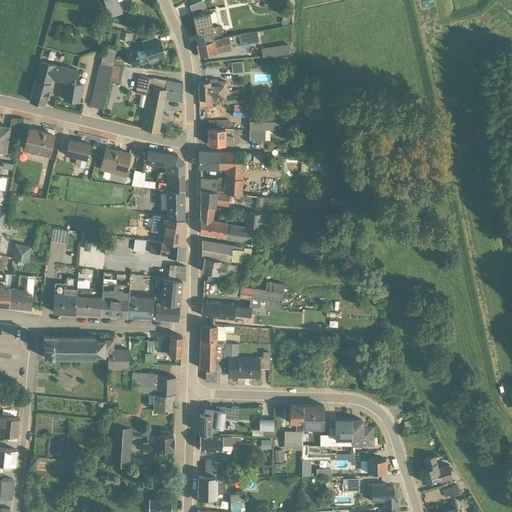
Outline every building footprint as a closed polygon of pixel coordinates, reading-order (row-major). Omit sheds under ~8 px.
[(103,0),(109,16),(121,12),(118,2),(122,0),(103,0)] [(190,6),(193,14),(205,9),(201,1),(190,6)] [(195,32),(197,41),(214,38),(213,35),(220,33),(219,24),(212,25),(209,11),(194,14),(202,31),(195,32)] [(95,15),(85,13),(84,24),(94,26),(95,19),(95,15)] [(120,31),(119,38),(130,40),(132,33),(120,31)] [(240,46),(258,42),(256,32),(238,35),(240,46)] [(214,38),(197,41),(200,56),(216,52),(216,53),(232,50),(229,35),(214,38)] [(135,49),(126,53),(131,66),(139,64),(139,66),(157,59),(156,57),(164,54),(159,41),(154,43),(152,37),(141,41),(143,47),(144,49),(136,52),(135,49)] [(288,45),(275,47),(276,56),(290,54),(288,45)] [(115,50),(115,49),(103,47),(89,106),(90,107),(102,109),(115,50)] [(286,57),(276,57),(276,67),(286,67),(286,57)] [(63,100),(78,102),(82,84),(73,83),(77,70),(40,61),(29,101),(44,105),(52,80),(66,84),(63,100)] [(243,73),(241,62),(230,63),(232,74),(243,73)] [(183,82),(138,75),(135,93),(142,95),(140,107),(145,108),(140,130),(158,134),(164,99),(182,102),(183,82)] [(219,99),(225,99),(226,81),(198,82),(198,99),(198,107),(206,107),(206,104),(219,104),(219,99)] [(269,89),(258,89),(258,98),(275,98),(275,91),(269,91),(269,89)] [(249,129),(281,129),(281,122),(249,121),(249,129)] [(10,126),(0,124),(0,151),(6,152),(10,126)] [(28,129),(23,150),(50,157),(55,135),(28,129)] [(208,145),(235,145),(235,143),(233,142),(232,129),(208,129),(208,145)] [(270,135),(292,135),(292,130),(249,129),(249,141),(269,141),(270,135)] [(69,139),(65,155),(81,159),(80,164),(85,165),(86,159),(90,144),(69,139)] [(106,147),(101,168),(127,174),(132,154),(106,147)] [(164,172),(183,173),(183,162),(177,155),(148,150),(147,150),(145,163),(164,166),(164,172)] [(230,194),(242,195),(243,170),(244,152),(198,151),(197,168),(224,170),(223,178),(217,178),(200,177),(200,190),(230,194)] [(253,154),(252,162),(266,163),(267,155),(253,154)] [(132,186),(156,189),(157,183),(144,181),(145,179),(144,179),(145,173),(144,173),(144,172),(134,171),(132,186)] [(183,173),(167,173),(166,182),(158,181),(158,189),(160,189),(184,192),(183,173)] [(143,187),(134,186),(132,196),(142,197),(143,187)] [(160,189),(160,210),(166,211),(166,217),(184,220),(184,192),(160,189)] [(216,204),(228,206),(230,194),(200,190),(200,205),(215,207),(216,204)] [(263,197),(256,197),(254,212),(271,215),(271,208),(262,207),(263,197)] [(199,205),(199,225),(200,234),(258,243),(259,234),(260,231),(269,232),(271,215),(246,211),(246,212),(244,225),(213,219),(214,207),(200,205),(199,205)] [(184,220),(166,217),(153,215),(150,232),(163,234),(184,237),(184,226),(184,220)] [(68,230),(52,228),(50,241),(66,244),(68,230)] [(91,237),(85,236),(83,250),(90,251),(91,237)] [(134,239),(133,251),(144,252),(145,240),(134,239)] [(185,245),(150,240),(149,253),(159,254),(159,255),(184,259),(185,245)] [(251,248),(201,240),(201,257),(230,261),(231,260),(248,263),(251,248)] [(15,243),(12,258),(28,260),(31,246),(15,243)] [(224,276),(242,278),(243,265),(230,264),(230,261),(204,257),(202,272),(208,273),(207,281),(223,284),(224,276)] [(185,267),(169,265),(167,279),(181,280),(185,280),(185,267)] [(4,273),(0,272),(0,305),(8,306),(10,287),(11,274),(4,273)] [(10,287),(8,306),(30,308),(34,276),(18,275),(17,288),(10,287)] [(52,311),(75,311),(77,288),(77,284),(77,277),(64,276),(63,283),(54,282),(52,311)] [(167,279),(156,277),(155,287),(160,287),(160,295),(154,294),(154,298),(153,303),(155,303),(156,302),(179,305),(181,280),(167,279)] [(266,280),(264,289),(281,292),(283,283),(266,280)] [(101,297),(101,313),(110,314),(110,316),(113,317),(115,284),(102,283),(101,297)] [(77,288),(75,311),(101,313),(101,297),(95,296),(96,289),(88,288),(89,285),(77,284),(77,288)] [(129,285),(115,284),(113,317),(126,317),(128,297),(129,285)] [(225,284),(225,285),(227,285),(227,292),(225,292),(224,295),(239,296),(239,297),(250,299),(249,306),(265,308),(279,309),(281,292),(225,284)] [(154,298),(128,297),(126,317),(138,318),(138,317),(152,317),(153,303),(154,298)] [(179,305),(156,302),(155,319),(178,320),(179,305)] [(234,316),(250,317),(251,314),(265,315),(265,308),(202,303),(200,316),(212,317),(211,325),(214,325),(215,318),(234,319),(234,316)] [(201,325),(200,339),(225,340),(225,332),(233,332),(233,326),(201,325)] [(168,356),(180,356),(181,337),(157,336),(156,352),(168,353),(168,356)] [(102,363),(107,363),(108,340),(95,340),(95,337),(53,337),(43,337),(43,342),(43,352),(43,358),(53,358),(95,358),(95,356),(101,356),(102,363)] [(215,340),(200,339),(199,369),(205,369),(205,382),(214,382),(215,340)] [(113,340),(108,340),(107,363),(107,368),(108,368),(120,368),(128,369),(128,355),(128,349),(112,349),(113,340)] [(219,383),(225,340),(215,340),(214,382),(219,383)] [(154,341),(145,341),(144,348),(146,349),(146,352),(153,352),(154,341)] [(225,343),(223,358),(228,358),(228,376),(258,377),(258,368),(268,369),(269,352),(262,351),(262,356),(258,356),(258,358),(237,357),(237,344),(225,343)] [(108,368),(107,386),(119,388),(120,368),(108,368)] [(149,393),(153,393),(174,394),(175,377),(157,376),(157,373),(131,372),(131,391),(149,393)] [(174,411),(174,394),(153,393),(149,393),(149,404),(153,404),(153,410),(174,411)] [(301,451),(302,406),(289,405),(288,423),(295,424),(295,431),(283,431),(283,450),(301,451)] [(199,414),(199,433),(211,433),(216,433),(216,428),(223,428),(224,418),(237,420),(239,407),(216,408),(205,406),(204,408),(203,414),(199,414)] [(323,406),(302,406),(301,429),(322,429),(323,406)] [(19,418),(0,416),(0,424),(0,425),(0,434),(18,436),(19,426),(17,426),(17,418),(19,418)] [(114,425),(130,426),(131,417),(114,416),(114,425)] [(273,420),(259,419),(259,430),(273,431),(273,420)] [(328,445),(352,445),(351,420),(334,421),(334,427),(328,428),(328,445)] [(361,420),(351,420),(352,445),(372,445),(372,427),(366,427),(365,423),(361,423),(361,420)] [(105,437),(103,463),(141,467),(142,458),(130,457),(132,426),(112,425),(111,437),(105,437)] [(320,434),(320,445),(328,445),(328,434),(320,434)] [(173,450),(173,435),(172,435),(146,435),(146,443),(142,443),(142,453),(154,453),(163,453),(163,451),(173,450)] [(199,436),(199,450),(221,451),(221,450),(230,451),(231,446),(231,443),(240,443),(240,437),(199,436)] [(301,460),(352,459),(351,453),(335,454),(334,452),(326,453),(325,446),(301,445),(301,460)] [(14,465),(16,450),(0,447),(0,470),(1,471),(2,464),(14,465)] [(273,462),(286,461),(286,453),(282,453),(281,449),(274,450),(273,462)] [(367,451),(353,452),(353,461),(366,460),(366,472),(385,472),(385,459),(375,459),(375,457),(367,457),(367,451)] [(438,478),(440,482),(452,478),(448,465),(438,467),(434,455),(424,458),(427,468),(419,471),(422,482),(422,483),(438,478)] [(310,460),(301,460),(301,476),(310,476),(310,460)] [(205,461),(205,477),(224,477),(224,461),(205,461)] [(1,471),(0,470),(0,495),(11,496),(12,480),(1,478),(1,471)] [(198,476),(198,498),(216,498),(217,493),(223,492),(224,491),(225,482),(227,481),(227,477),(224,477),(205,477),(198,476)] [(342,480),(336,480),(336,490),(342,490),(359,490),(359,478),(342,479),(342,480)] [(383,507),(398,507),(398,501),(393,500),(393,487),(385,487),(385,484),(371,484),(371,501),(382,501),(383,507)] [(459,494),(456,485),(446,489),(450,498),(459,494)] [(244,511),(243,494),(229,494),(229,511),(244,511)] [(165,511),(165,506),(171,506),(171,499),(146,498),(145,511),(165,511)]
